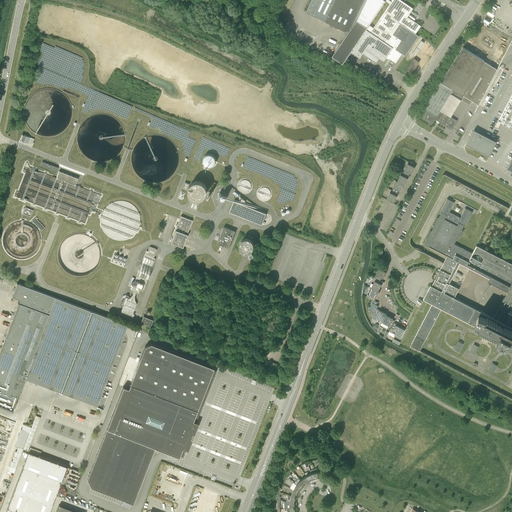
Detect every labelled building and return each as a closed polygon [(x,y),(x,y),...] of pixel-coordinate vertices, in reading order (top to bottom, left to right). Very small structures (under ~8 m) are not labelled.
[(311,0),(306,12),(348,32),(362,0),(311,0)] [(365,0),(357,19),(332,56),(343,63),(350,52),(359,58),(363,54),(376,63),(379,58),(383,61),(386,58),(388,59),(388,58),(395,63),(402,54),(405,55),(418,36),(415,34),(421,26),(407,17),(413,8),(400,0),(365,0)] [(412,54),(415,56),(424,42),(421,40),(412,54)] [(325,42),(321,49),(332,54),(335,47),(325,42)] [(453,89),(478,105),(497,69),(484,61),(484,60),(463,47),(441,82),(440,81),(424,107),(428,109),(423,118),(432,123),(434,119),(452,130),(457,121),(440,110),(450,94),(461,101),(463,96),(452,89),(453,89)] [(420,64),(414,59),(406,72),(412,76),(420,64)] [(47,82),(60,87),(62,83),(60,82),(61,78),(59,78),(59,76),(54,74),(52,78),(49,77),(47,82)] [(495,142),(474,132),(468,143),(488,154),(495,142)] [(205,165),(206,166),(207,166),(208,167),(210,167),(211,166),(212,166),(213,165),(214,165),(215,164),(215,162),(215,161),(215,160),(215,159),(215,158),(214,157),(213,156),(212,155),(211,154),(210,154),(209,154),(208,154),(206,155),(205,155),(204,156),(204,157),(203,158),(203,159),(203,160),(203,161),(203,163),(204,164),(204,165),(205,165)] [(42,162),(41,166),(54,171),(55,167),(42,162)] [(403,173),(409,176),(410,174),(411,174),(415,167),(408,164),(403,173)] [(78,178),(59,171),(56,178),(75,186),(78,178)] [(397,181),(403,185),(404,185),(409,176),(403,173),(401,175),(400,175),(397,181)] [(248,192),(251,190),(252,186),(251,182),(248,180),(244,179),(241,181),(239,184),(239,188),(241,191),(244,193),(248,192)] [(185,183),(183,188),(189,190),(189,191),(189,192),(189,194),(190,195),(191,197),(193,198),(194,199),(195,199),(196,199),(198,199),(198,200),(200,199),(201,198),(202,198),(203,197),(204,196),(205,195),(206,194),(206,192),(206,190),(206,189),(206,188),(206,187),(205,186),(205,185),(204,184),(202,183),(201,182),(199,182),(197,181),(195,181),(195,182),(194,182),(193,183),(191,184),(191,185),(185,183)] [(392,190),(397,193),(398,191),(399,191),(403,185),(397,181),(396,181),(392,188),(393,188),(392,190)] [(267,199),(270,197),(271,193),(270,189),(267,187),(263,186),(260,188),(258,191),(258,195),(260,198),(263,200),(267,199)] [(386,199),(392,202),(393,203),(397,196),(396,195),(397,193),(392,190),(391,193),(390,192),(386,199)] [(427,237),(426,238),(427,240),(424,245),(447,256),(431,286),(430,285),(423,299),(432,303),(410,345),(420,350),(441,309),(442,309),(497,337),(496,339),(499,341),(499,343),(502,345),(503,343),(506,345),(507,343),(511,345),(511,379),(511,380),(511,264),(477,246),(473,253),(454,244),(457,239),(459,238),(459,237),(460,236),(460,234),(462,234),(461,232),(463,232),(462,229),(464,225),(465,225),(472,211),(466,208),(461,217),(449,211),(454,201),(448,198),(441,211),(442,212),(439,217),(436,218),(437,220),(435,220),(436,222),(434,222),(434,224),(433,224),(433,226),(431,230),(429,231),(430,233),(428,233),(429,235),(427,236),(427,237)] [(129,239),(138,231),(141,220),(138,209),(129,202),(118,200),(108,205),(101,215),(101,226),(108,236),(118,240),(129,239)] [(234,202),(229,212),(262,225),(266,214),(234,202)] [(22,214),(30,217),(33,211),(23,207),(22,210),(24,210),(22,214)] [(187,235),(187,234),(192,220),(181,216),(170,243),(182,247),(187,235)] [(17,222),(16,222),(12,223),(9,225),(6,228),(4,231),(3,234),(2,238),(2,242),(2,245),(3,249),(5,252),(8,255),(11,257),(14,259),(18,260),(22,260),(25,259),(29,258),(32,256),(35,254),(37,251),(39,247),(40,244),(40,240),(40,236),(39,233),(37,230),(34,227),(31,224),(28,223),(25,222),(21,221),(17,222)] [(214,243),(229,248),(235,231),(221,225),(214,243)] [(240,246),(240,247),(241,248),(241,249),(242,250),(242,251),(243,251),(244,252),(245,252),(246,252),(247,252),(248,252),(249,252),(250,251),(251,251),(252,250),(252,249),(253,248),(253,247),(253,246),(253,245),(253,244),(253,243),(253,242),(252,242),(251,241),(251,240),(252,237),(248,236),(247,238),(246,239),(245,239),(244,239),(243,240),(242,241),(241,242),(241,243),(240,243),(240,245),(240,246)] [(140,290),(143,291),(155,258),(153,256),(156,249),(151,247),(149,251),(146,251),(131,290),(139,293),(140,290)] [(119,252),(116,262),(123,265),(127,255),(119,252)] [(380,281),(380,280),(381,278),(382,279),(386,272),(379,268),(375,275),(376,276),(375,278),(377,279),(380,281)] [(372,288),(378,291),(382,284),(381,284),(382,281),(380,280),(380,281),(377,279),(375,281),(371,288),(372,288)] [(17,283),(12,296),(20,299),(19,303),(18,302),(0,350),(0,405),(12,410),(17,399),(24,379),(97,406),(128,325),(17,283)] [(374,301),(375,301),(379,292),(378,291),(372,288),(368,295),(371,296),(369,298),(372,300),(374,301)] [(134,314),(133,313),(136,304),(135,300),(130,298),(126,300),(121,312),(133,316),(134,314)] [(374,313),(377,308),(378,306),(376,305),(377,302),(375,301),(374,301),(372,300),(370,304),(371,304),(368,310),(374,313)] [(382,321),(386,314),(386,313),(377,308),(374,313),(377,314),(375,317),(382,321)] [(392,326),(394,322),(395,321),(392,319),(393,318),(386,314),(382,321),(382,322),(389,326),(390,325),(392,326)] [(140,323),(151,327),(153,320),(143,316),(140,323)] [(394,322),(392,326),(391,328),(393,329),(392,332),(395,333),(394,334),(401,337),(405,329),(397,325),(398,324),(394,322)] [(454,349),(459,351),(463,344),(458,341),(454,349)] [(145,347),(139,361),(138,363),(136,368),(128,389),(127,388),(123,387),(116,405),(95,460),(94,461),(87,479),(89,484),(91,488),(94,489),(122,500),(132,504),(133,504),(155,448),(162,451),(179,457),(182,448),(183,449),(188,450),(198,423),(194,421),(193,421),(213,368),(193,360),(151,344),(145,347)] [(469,352),(474,354),(478,346),(474,344),(469,352)] [(488,371),(493,373),(497,366),(492,363),(488,371)] [(28,451),(40,417),(35,416),(24,450),(28,451)] [(16,472),(22,447),(20,447),(19,451),(14,450),(9,471),(16,472)] [(4,511),(48,511),(65,467),(28,452),(4,511)] [(317,478),(319,478),(317,468),(310,470),(311,473),(314,480),(315,479),(316,479),(317,478)] [(312,480),(314,480),(311,473),(309,474),(307,475),(306,476),(310,482),(311,481),(312,480)] [(307,484),(310,482),(306,476),(303,478),(301,480),(305,485),(307,484)] [(303,487),(305,485),(301,480),(299,478),(294,482),(296,484),(302,489),(303,487)] [(293,490),(299,493),(301,491),(302,489),(296,484),(295,487),(293,490)]
